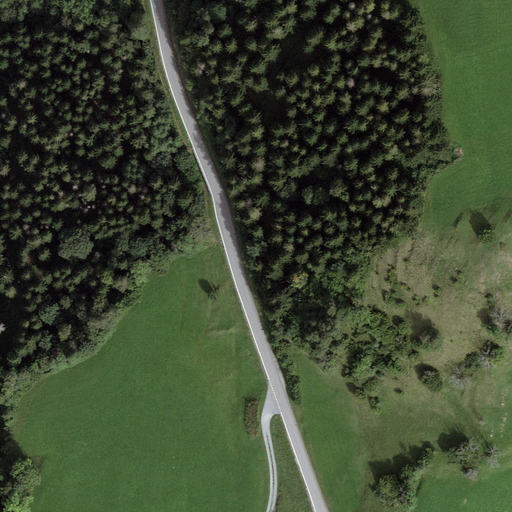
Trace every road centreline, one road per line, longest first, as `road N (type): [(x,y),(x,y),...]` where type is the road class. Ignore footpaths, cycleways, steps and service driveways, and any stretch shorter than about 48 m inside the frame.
road 1 (unclassified): [(155,0),(182,109),(217,191),(243,291),(322,511)]
road 2 (track): [(281,399),(265,418),(270,511)]
